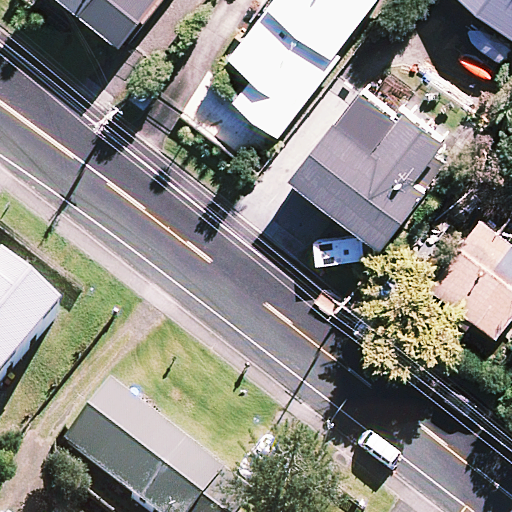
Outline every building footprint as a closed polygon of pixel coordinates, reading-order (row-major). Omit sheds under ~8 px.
[(84,0),(131,36),(159,0),(84,0)] [(377,0),(274,0),(235,53),(258,70),(239,97),(282,129),(377,0)] [(464,138),(374,69),(298,167),(388,237),(464,138)] [(511,318),(511,226),(487,208),(434,281),(503,331),(511,318)] [(236,511),(249,496),(107,386),(62,445),(147,511),(236,511)]
